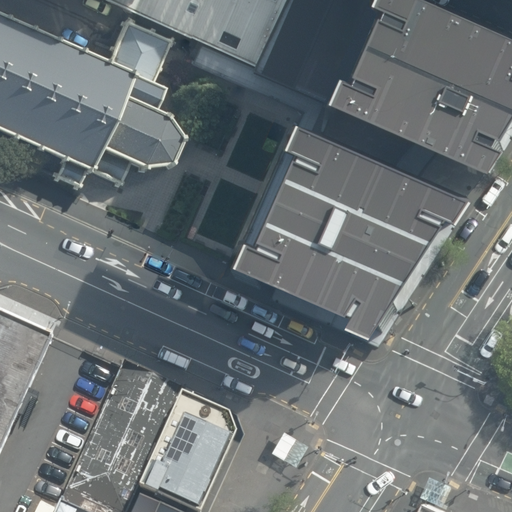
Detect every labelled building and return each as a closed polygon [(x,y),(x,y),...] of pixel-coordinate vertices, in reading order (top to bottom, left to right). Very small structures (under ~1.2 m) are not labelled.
[(109,0),(134,11),(186,36),(250,65),(280,0),(109,0)] [(283,0),(252,66),(318,96),(327,100),(414,139),(446,153),(477,167),(486,172),(500,149),(491,145),(489,144),(494,136),(496,137),(511,111),(511,34),(433,0),(283,0)] [(0,131),(50,154),(66,161),(59,178),(82,189),(90,172),(94,174),(95,170),(124,183),(133,165),(146,171),(174,167),(186,139),(171,116),(159,111),(168,90),(156,84),(175,42),(130,22),(112,63),(0,13),(0,131)] [(293,151),(305,126),(318,98),(195,42),(192,49),(190,54),(188,57),(213,68),(296,106),(228,255),(226,260),(225,261),(231,264),(234,265),(240,268),(252,244),(254,245),(256,239),(254,238),(291,156),(293,157),(296,152),(293,151)] [(500,149),(486,172),(490,173),(511,138),(511,111),(496,137),(494,136),(489,144),(491,145),(500,149)] [(305,126),(293,121),(282,146),(293,151),(296,152),(293,157),(291,156),(254,238),(256,239),(254,245),(252,244),(242,239),(231,264),(234,265),(240,268),(236,279),(261,290),(266,280),(277,285),(348,316),(342,325),(368,337),(373,327),(382,332),(397,308),(389,303),(443,218),(453,223),(469,198),(458,194),(402,169),(305,126)] [(402,169),(433,183),(446,153),(414,139),(402,169)] [(469,198),(453,223),(443,218),(389,303),(397,308),(382,332),(373,327),(348,316),(277,285),(271,297),(374,343),(378,345),(472,200),(470,199),(469,198)] [(0,441),(49,336),(0,312),(0,441)] [(184,389),(124,362),(121,369),(61,504),(79,511),(128,511),(140,486),(184,389)] [(199,511),(236,432),(230,411),(184,389),(140,486),(199,511)] [(179,511),(138,493),(129,511),(179,511)]
